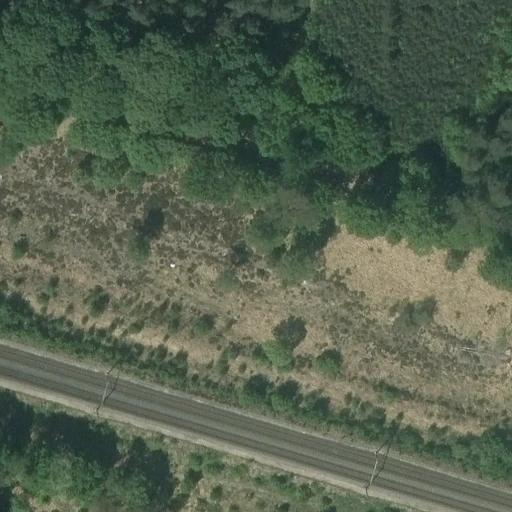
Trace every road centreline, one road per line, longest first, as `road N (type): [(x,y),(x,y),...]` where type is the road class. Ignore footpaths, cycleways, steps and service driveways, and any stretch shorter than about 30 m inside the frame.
road 1 (track): [(511,230),(0,78)]
road 2 (track): [(307,0),(215,143)]
